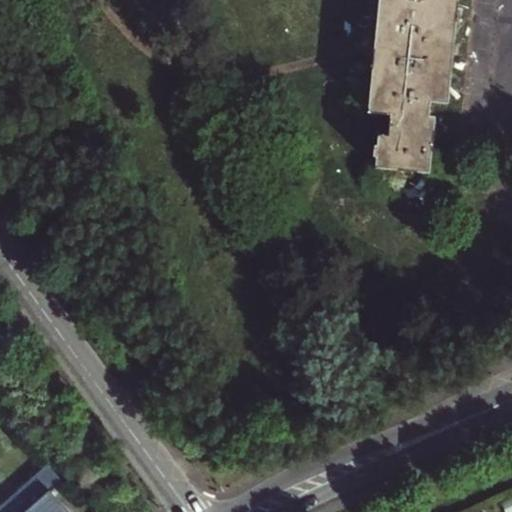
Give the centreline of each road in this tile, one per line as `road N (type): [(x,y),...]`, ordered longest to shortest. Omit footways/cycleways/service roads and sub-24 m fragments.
road 1 (unclassified): [(0,248),(190,511)]
road 2 (tertiary): [(259,511),(511,398)]
